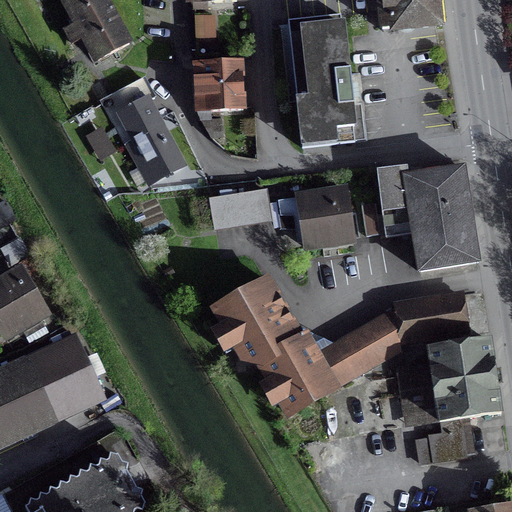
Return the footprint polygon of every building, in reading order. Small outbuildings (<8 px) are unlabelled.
[(62,0),(97,62),(127,45),(102,0),(62,0)] [(378,0),(381,32),(437,27),(434,0),(378,0)] [(340,29),(289,35),(301,150),(353,144),(347,88),(341,31),(340,29)] [(241,111),(238,66),(193,68),(195,113),(241,111)] [(153,100),(143,81),(101,104),(146,186),(179,169),(144,104),(153,100)] [(407,180),(406,170),(376,173),(385,239),(386,238),(383,217),(409,213),(418,273),(477,264),(470,218),(462,171),(407,180)] [(214,231),(269,223),(265,193),(209,201),(214,231)] [(351,242),(344,193),(277,203),(281,229),(300,226),(304,250),(351,242)] [(360,208),(365,238),(378,236),(374,206),(360,208)] [(26,293),(18,278),(0,287),(0,322),(6,333),(39,314),(31,301),(36,298),(32,290),(26,293)] [(242,362),(259,366),(288,417),(399,353),(393,312),(314,357),(305,340),(300,342),(266,283),(214,312),(242,362)] [(400,346),(464,336),(461,315),(458,297),(394,306),(400,346)] [(468,428),(466,420),(499,414),(488,343),(427,352),(428,357),(415,359),(416,369),(398,372),(403,404),(406,426),(438,421),(438,424),(440,423),(442,436),(428,438),(429,441),(415,443),(419,465),(464,459),(464,457),(461,442),(470,441),(468,428)] [(73,346),(0,379),(0,440),(97,396),(73,346)] [(1,496),(8,511),(165,511),(121,434),(118,432),(114,432),(93,444),(40,474),(1,496)]
